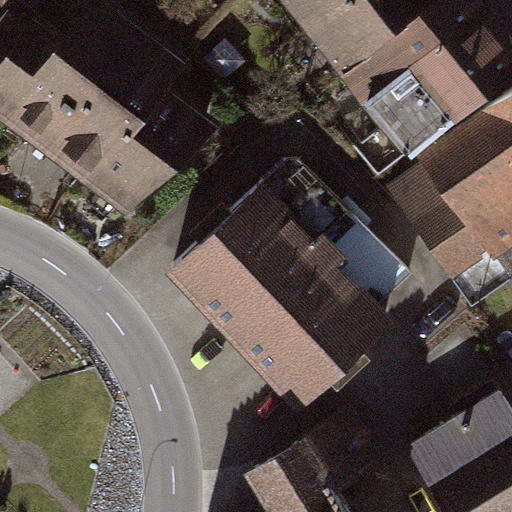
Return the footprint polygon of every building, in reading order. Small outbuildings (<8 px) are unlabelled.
[(0,0),(24,23),(43,0),(0,0)] [(0,71),(0,108),(130,212),(181,166),(227,125),(172,84),(195,59),(179,46),(121,0),(80,0),(61,24),(41,11),(12,56),(0,71)] [(293,0),(416,151),(511,73),(511,30),(487,0),(293,0)] [(511,93),(461,128),(425,154),(429,160),(393,185),(455,273),(493,246),(500,256),(511,248),(511,93)] [(175,261),(298,386),(382,304),(259,179),(175,261)] [(441,511),(511,511),(511,414),(498,390),(403,444),(441,511)] [(279,511),(353,511),(336,483),(382,454),(352,407),(253,468),(280,511),(279,511)]
